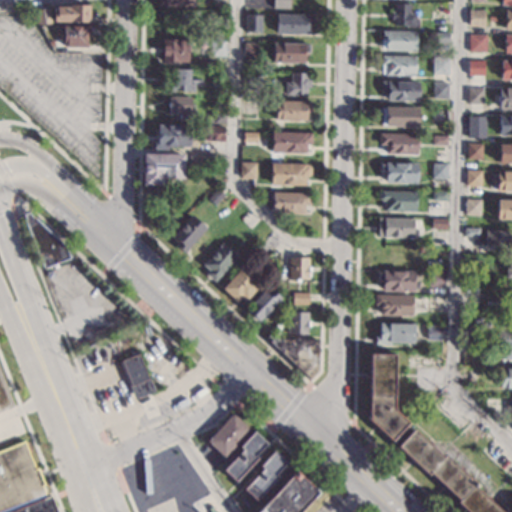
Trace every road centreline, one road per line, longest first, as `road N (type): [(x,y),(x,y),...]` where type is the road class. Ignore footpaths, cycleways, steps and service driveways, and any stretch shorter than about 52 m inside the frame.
road 1 (residential): [(331,446),(344,0)]
road 2 (tertiary): [(90,219),(402,511)]
road 3 (residential): [(119,246),(126,0)]
road 4 (secondary): [(99,511),(24,322)]
road 5 (residential): [(81,465),(195,420),(256,376)]
road 6 (secondary): [(90,219),(52,165),(0,139)]
